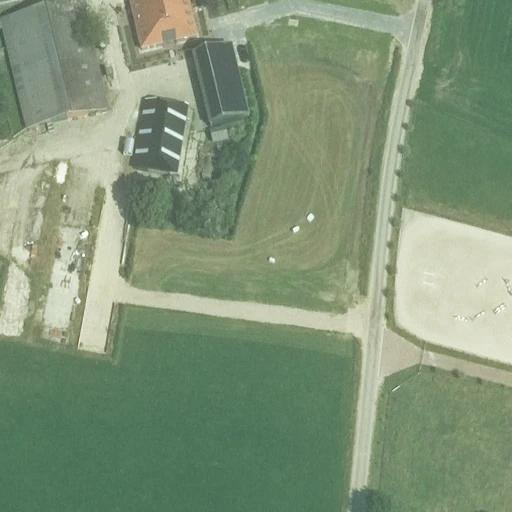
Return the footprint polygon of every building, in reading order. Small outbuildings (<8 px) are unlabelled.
[(113,0),(118,19),(132,15),(141,50),(197,37),(187,0),(113,0)] [(0,23),(26,131),(109,111),(82,1),(0,20),(0,23)] [(209,129),(249,120),(232,47),(191,57),(209,129)] [(177,179),(177,178),(189,110),(143,102),(132,171),(177,179)] [(211,146),(228,142),(224,128),(208,132),(211,146)] [(78,343),(110,349),(125,269),(97,264),(89,305),(77,302),(86,251),(64,247),(47,336),(79,342),(78,343)]
